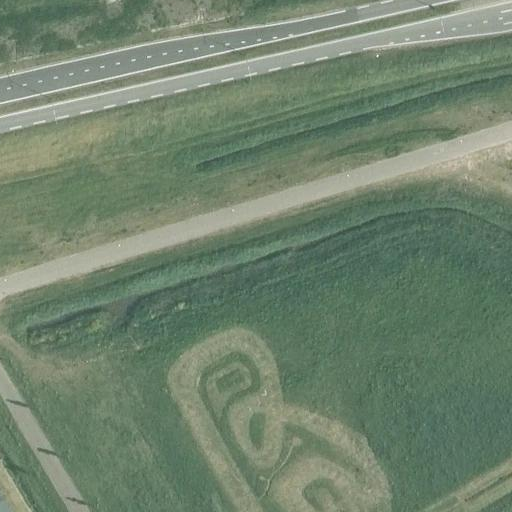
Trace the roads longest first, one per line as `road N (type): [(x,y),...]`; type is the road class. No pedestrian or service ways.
road 1 (unclassified): [(511,130),(0,288)]
road 2 (trunk): [(0,126),(511,16)]
road 3 (trunk): [(427,0),(0,96)]
